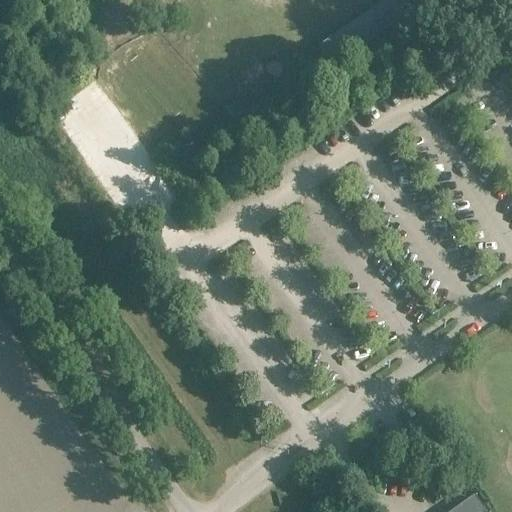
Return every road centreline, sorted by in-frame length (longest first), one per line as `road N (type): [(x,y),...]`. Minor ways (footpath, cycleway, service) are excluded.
road 1 (unclassified): [(179,511),(0,255)]
road 2 (unknown): [(246,215),(369,400)]
road 3 (unknown): [(304,176),(410,370)]
road 4 (unknown): [(360,139),(481,320)]
road 5 (unknown): [(411,105),(511,259)]
